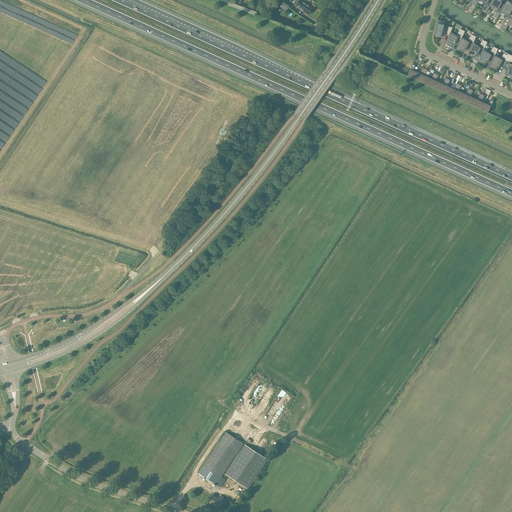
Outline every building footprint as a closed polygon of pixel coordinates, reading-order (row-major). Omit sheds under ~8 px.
[(300,0),(296,6),(309,15),(313,9),(300,0)] [(493,0),(490,6),(490,7),(494,8),(498,10),(502,3),(501,2),(501,0),(493,0)] [(501,12),(505,14),(509,16),(511,10),(511,8),(511,6),(511,4),(510,4),(511,3),(507,1),(501,12)] [(484,5),(482,10),(486,13),(490,7),(490,6),(490,7),(484,5)] [(495,11),(493,16),(497,19),(501,12),(500,12),(495,11)] [(509,25),(511,18),(506,17),(504,22),(503,22),(500,29),(505,32),(509,25)] [(445,34),(449,35),(451,32),(453,28),(452,28),(447,27),(447,26),(444,25),(445,22),(439,20),(435,36),(441,37),(442,34),(445,34)] [(449,35),(445,44),(449,46),(449,45),(452,46),(454,43),(455,44),(458,38),(461,39),(462,38),(465,31),(461,29),(456,36),(455,35),(454,35),(451,32),(449,35)] [(473,43),(476,37),(472,35),(468,39),(469,40),(473,43)] [(461,39),(456,50),(460,51),(460,50),(463,52),(465,48),(467,49),(470,43),(466,40),(462,38),(461,39)] [(480,45),(484,48),(484,50),(488,42),(483,40),(480,45)] [(467,55),(471,57),(472,56),(474,57),(477,54),(478,54),(481,48),(477,46),(473,43),(467,55)] [(490,52),(495,55),(498,49),(494,47),(490,52)] [(478,62),(482,64),(482,63),(485,64),(487,61),(488,61),(491,55),(488,52),(488,53),(484,50),(478,62)] [(489,67),(493,69),(493,68),(496,69),(498,66),(500,67),(503,60),(499,58),(495,55),(489,67)] [(413,79),(417,71),(413,70),(417,62),(414,61),(407,76),(413,79)] [(417,71),(413,79),(419,82),(426,66),(424,65),(420,73),(417,71)] [(426,66),(419,82),(425,84),(428,76),(425,75),(428,67),(426,66)] [(428,76),(425,84),(430,87),(437,71),(435,70),(432,78),(428,76)] [(437,71),(430,87),(436,89),(440,82),(436,80),(440,72),(437,71)] [(440,82),(436,89),(442,92),(449,77),(447,75),(443,83),(440,82)] [(449,77),(442,92),(448,95),(451,87),(448,85),(451,78),(449,77)] [(451,87),(448,95),(453,97),(460,82),(458,81),(455,88),(451,87)] [(460,82),(453,97),(459,100),(463,92),(459,90),(463,83),(460,82)] [(463,92),(459,100),(465,102),(472,87),(470,86),(466,93),(463,92)] [(472,87),(465,102),(471,105),(474,97),(471,96),(474,88),(472,87)] [(474,97),(471,105),(476,108),(483,92),(481,91),(478,99),(474,97)] [(483,92),(476,108),(482,110),(486,102),(482,101),(486,93),(483,92)] [(486,102),(482,110),(488,113),(495,97),(492,96),(489,104),(486,102)] [(259,401),(266,388),(263,386),(256,399),(259,401)] [(264,393),(259,404),(262,406),(268,395),(264,393)] [(236,406),(241,408),(240,411),(246,414),(247,411),(249,411),(248,413),(251,415),(254,407),(238,400),(236,406)] [(199,473),(216,485),(221,488),(226,479),(222,476),(244,443),(226,432),(199,473)] [(268,460),(246,445),(226,474),(249,489),(268,460)] [(219,498),(212,496),(210,503),(221,506),(224,497),(220,496),(219,498)]
